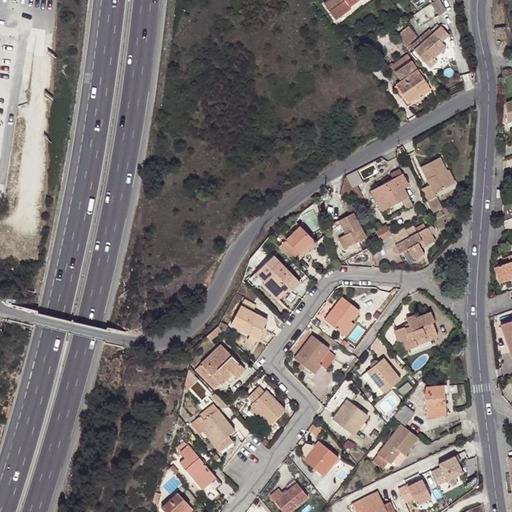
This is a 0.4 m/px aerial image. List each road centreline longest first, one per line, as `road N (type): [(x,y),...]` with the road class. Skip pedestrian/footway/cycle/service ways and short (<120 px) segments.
road 1 (unclassified): [(486,88),(269,212),(187,332),(133,340),(0,310)]
road 2 (motorway): [(34,511),(110,227),(146,0)]
road 3 (motorway): [(110,0),(71,254),(1,511)]
road 4 (residential): [(422,279),(329,279),(275,359),(305,399),(305,415),(233,511)]
road 5 (secondary): [(478,231),(486,88)]
